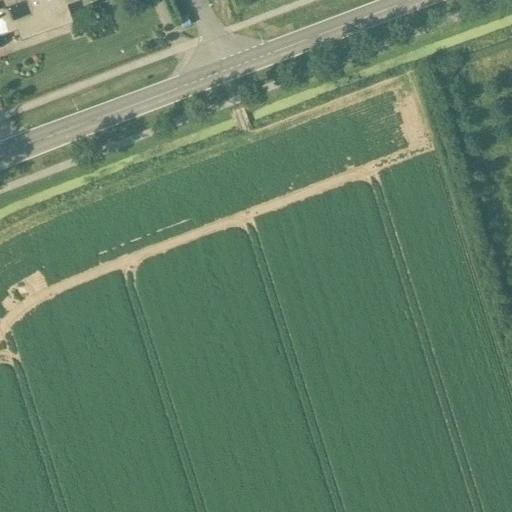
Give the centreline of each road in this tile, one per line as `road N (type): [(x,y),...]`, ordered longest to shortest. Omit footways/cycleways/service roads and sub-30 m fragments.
road 1 (tertiary): [(0,157),(223,71)]
road 2 (tertiary): [(223,71),(415,0)]
